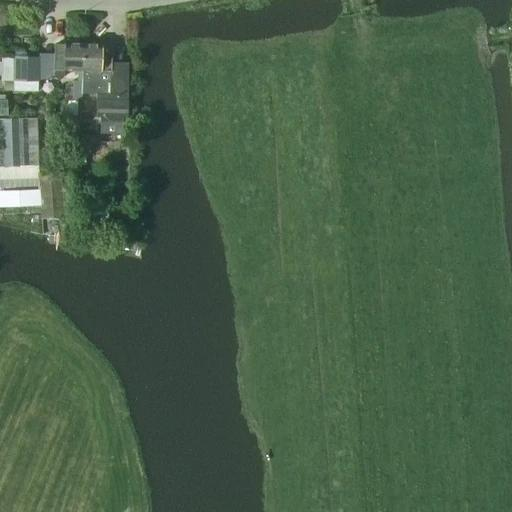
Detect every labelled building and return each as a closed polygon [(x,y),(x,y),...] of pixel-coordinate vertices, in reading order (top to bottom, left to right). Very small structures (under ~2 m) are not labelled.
[(81,93),(82,45),(64,44),(64,46),(54,46),(53,76),(54,78),(55,79),(57,80),(58,80),(61,80),(63,79),(64,77),(64,74),(64,69),(77,69),(77,79),(81,79),(81,81),(72,81),(72,100),(81,100),(81,93)] [(100,45),(82,45),(81,93),(98,94),(98,114),(100,114),(100,125),(121,125),(121,114),(124,114),(125,64),(110,64),(110,46),(100,46),(100,45)] [(37,92),(38,81),(36,81),(36,59),(13,58),(12,81),(3,81),(3,91),(37,92)] [(36,118),(0,119),(0,187),(3,188),(38,187),(38,173),(36,118)] [(39,189),(0,190),(0,206),(39,205),(39,189)]
